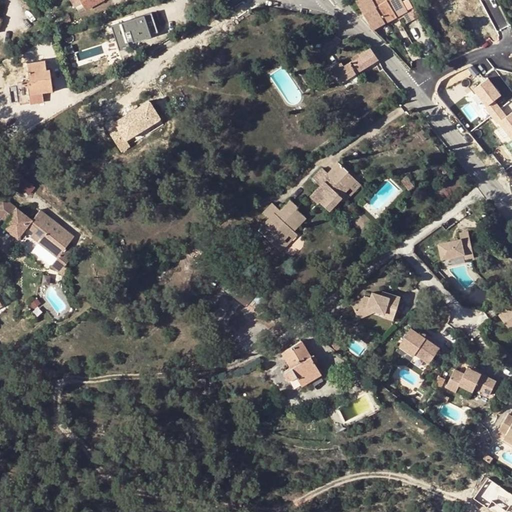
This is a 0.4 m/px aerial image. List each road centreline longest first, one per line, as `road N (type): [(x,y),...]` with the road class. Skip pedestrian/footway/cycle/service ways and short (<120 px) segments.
road 1 (residential): [(306,326),(405,249)]
road 2 (tertiary): [(488,183),(411,88)]
